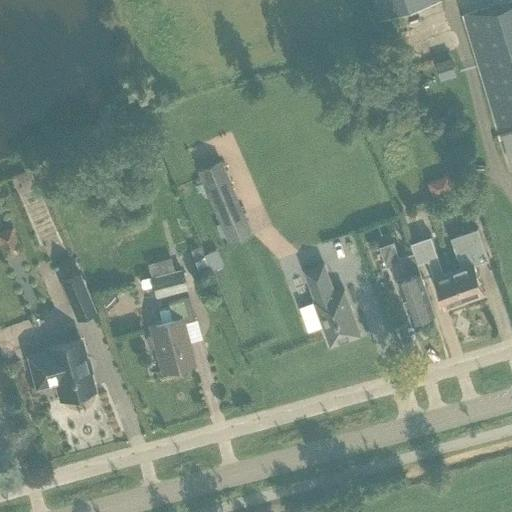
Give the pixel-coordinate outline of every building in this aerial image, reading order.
[(437,0),(374,0),(380,18),(437,0)] [(511,0),(510,0),(463,14),(497,123),(511,118),(511,130),(504,133),(511,159),(511,0)] [(197,170),(226,239),(250,229),(220,160),(197,170)] [(454,270),(465,301),(476,297),(477,294),(484,292),(474,263),(489,258),(478,228),(452,237),(459,258),(461,257),(464,267),(454,270)] [(412,242),(419,262),(428,259),(444,306),(452,303),(455,305),(465,301),(454,270),(444,274),(431,236),(412,242)] [(412,242),(411,243),(414,252),(399,257),(394,241),(380,246),(387,266),(400,261),(406,276),(398,279),(412,320),(435,312),(418,263),(419,262),(412,242)] [(204,256),(193,260),(197,268),(207,264),(204,256)] [(315,302),(299,307),(308,332),(324,326),(331,345),(361,334),(344,289),(335,292),(324,263),(305,270),(316,300),(314,300),(315,302)] [(95,310),(79,273),(61,281),(76,318),(95,310)] [(150,325),(152,334),(148,335),(146,337),(149,346),(151,347),(155,346),(162,370),(193,362),(183,322),(194,319),(188,295),(167,300),(172,319),(150,325)] [(93,389),(80,338),(47,347),(48,351),(29,356),(36,385),(56,380),(60,397),(93,389)]
